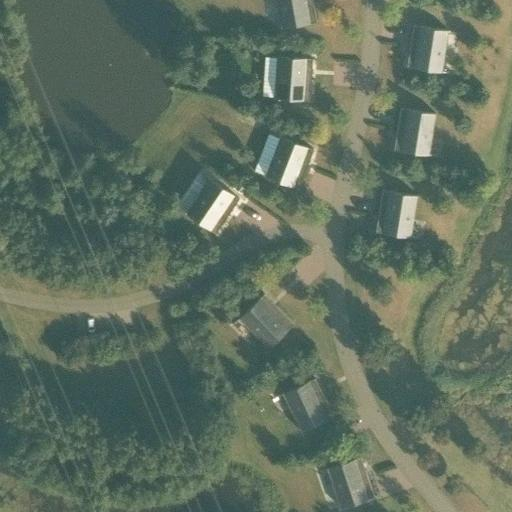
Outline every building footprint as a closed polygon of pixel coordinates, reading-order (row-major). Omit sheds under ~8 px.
[(281,28),(317,22),(312,0),(280,0),(285,26),(281,27),(281,28)] [(449,31),(413,25),(407,67),(450,73),(450,72),(439,70),(445,31),(448,32),(449,31)] [(274,98),(310,100),(313,58),(269,55),(269,57),(281,58),(278,97),(274,97),(274,98)] [(436,114),(401,108),(394,150),(437,156),(437,155),(426,153),(432,114),(436,115),(436,114)] [(299,189),(309,161),(314,150),(273,134),(273,135),(284,139),(269,176),(266,175),(265,176),(299,189)] [(186,214),(216,234),(239,199),(203,174),(203,175),(212,182),(190,215),(187,213),(186,214)] [(418,196),(382,190),(376,232),(419,239),(419,237),(407,235),(414,196),(417,197),(418,196)] [(268,349),(294,324),(264,294),(233,324),(234,325),(243,317),(270,345),(268,348),(268,349)] [(301,431),(333,416),(315,378),(276,397),(276,398),(287,393),(304,429),(301,430),(301,431)] [(341,508),(374,497),(361,457),(320,471),(320,472),(331,468),(344,506),(340,507),(341,508)]
